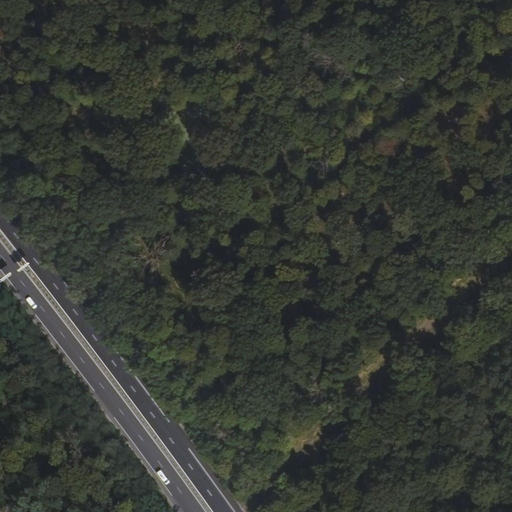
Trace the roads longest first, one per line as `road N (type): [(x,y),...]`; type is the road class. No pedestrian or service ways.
road 1 (track): [(217,497),(423,317),(511,224)]
road 2 (trunk): [(226,511),(0,215)]
road 3 (trunk): [(0,254),(195,511)]
